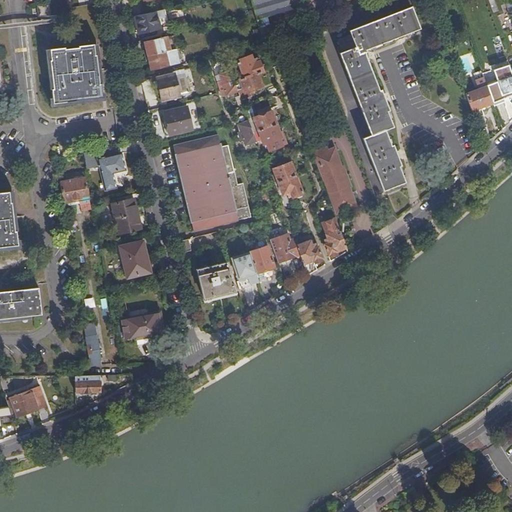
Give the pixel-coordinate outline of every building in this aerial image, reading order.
[(250,0),(264,47),(270,44),(275,43),(267,16),(282,12),(278,0),(250,0)] [(278,0),(282,12),(290,9),(287,0),(278,0)] [(39,17),(50,16),(49,5),(37,6),(38,9),(34,9),(34,14),(38,14),(39,17)] [(363,139),(383,191),(405,183),(398,167),(401,166),(393,146),(390,147),(384,131),(393,127),(387,112),(389,111),(381,91),(379,91),(364,53),(366,52),(365,51),(420,29),(411,7),(349,31),(351,35),(338,40),(342,52),(339,54),(371,136),(363,139)] [(163,10),(134,17),(138,34),(160,29),(158,19),(165,17),(163,10)] [(45,20),(45,26),(58,24),(57,16),(51,16),(52,20),(45,20)] [(171,27),(173,33),(188,30),(186,23),(171,27)] [(145,43),(148,56),(170,51),(167,38),(145,43)] [(192,53),(202,51),(201,43),(190,46),(191,51),(192,53)] [(53,105),(60,104),(71,103),(71,100),(74,99),(84,98),(85,101),(103,99),(101,85),(99,85),(96,56),(95,56),(95,50),(94,45),(79,47),(79,49),(65,50),(66,49),(65,49),(50,50),(51,61),(50,61),(53,90),(52,90),(53,105)] [(502,45),(495,48),(499,57),(505,55),(502,45)] [(170,51),(148,56),(151,70),(180,63),(177,52),(178,52),(178,49),(170,51)] [(258,74),(263,72),(259,61),(254,63),(251,56),(237,61),(244,79),(258,74)] [(493,104),(511,96),(511,73),(509,64),(494,69),(498,81),(486,85),(493,104)] [(184,69),(157,75),(158,80),(154,81),(158,99),(162,98),(162,99),(190,93),(184,69)] [(222,97),(238,92),(238,91),(234,82),(230,71),(220,75),(225,89),(220,91),(222,97)] [(482,108),(493,104),(486,85),(482,74),(481,71),(474,74),(479,90),(466,94),(475,119),(484,116),(482,108)] [(234,82),(238,91),(243,89),(244,94),(263,87),(258,74),(244,79),(234,82)] [(162,122),(165,137),(192,130),(187,107),(164,113),(166,121),(162,122)] [(277,125),(280,123),(276,110),(272,111),(277,125)] [(258,131),(277,125),(272,111),(254,118),(258,131)] [(246,146),(257,142),(254,133),(249,121),(238,125),(246,146)] [(280,135),(277,125),(258,131),(263,144),(267,143),(269,149),(281,144),(279,139),(281,138),(280,135)] [(173,146),(179,173),(231,161),(227,146),(220,147),(217,135),(173,146)] [(350,187),(343,167),(341,168),(334,149),(327,151),(326,148),(314,153),(315,156),(336,214),(356,207),(349,188),(350,187)] [(108,156),(107,150),(107,149),(83,153),(84,154),(87,170),(99,167),(105,191),(116,188),(113,174),(125,171),(121,153),(108,156)] [(179,173),(187,206),(244,192),(242,184),(237,185),(231,161),(179,173)] [(278,182),(296,176),(291,162),(273,169),(278,182)] [(303,194),(296,176),(278,182),(282,195),(291,192),(293,198),(303,194)] [(61,183),(64,203),(77,201),(78,203),(79,211),(90,209),(85,179),(61,183)] [(244,192),(187,206),(193,231),(251,217),(244,192)] [(16,232),(14,232),(12,203),(10,204),(10,193),(0,193),(0,248),(18,246),(17,237),(16,232)] [(119,235),(140,230),(133,200),(112,205),(119,235)] [(330,262),(348,252),(346,248),(345,245),(343,239),(342,235),(336,219),(322,224),(329,243),(324,245),(330,262)] [(270,240),(278,263),(300,255),(296,246),(294,239),(290,241),(288,235),(286,229),(281,231),(283,235),(278,237),(270,240)] [(180,242),(182,253),(191,251),(189,240),(180,242)] [(300,255),(308,277),(317,271),(313,262),(322,258),(318,247),(313,249),(310,241),(296,246),(300,255)] [(143,242),(119,247),(127,279),(150,273),(143,242)] [(250,253),(258,278),(269,274),(268,270),(274,268),(268,247),(249,252),(250,253)] [(240,284),(258,278),(250,253),(232,259),(240,284)] [(204,299),(236,290),(226,262),(197,270),(204,299)] [(38,288),(0,292),(0,320),(41,315),(38,288)] [(152,341),(152,337),(151,332),(156,331),(156,336),(164,335),(160,313),(135,317),(135,319),(122,322),(125,339),(135,338),(136,344),(152,341)] [(85,339),(90,368),(100,366),(100,355),(98,337),(85,339)] [(92,376),(75,376),(74,377),(75,394),(100,393),(100,376),(92,376)] [(40,387),(10,398),(17,417),(46,407),(40,387)] [(11,416),(9,408),(0,409),(0,440),(3,440),(0,418),(11,416)]
